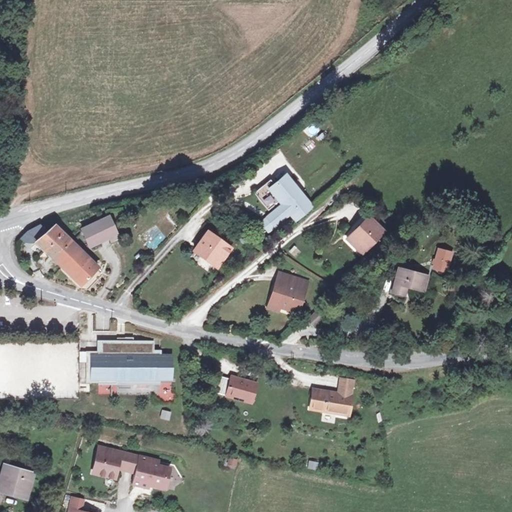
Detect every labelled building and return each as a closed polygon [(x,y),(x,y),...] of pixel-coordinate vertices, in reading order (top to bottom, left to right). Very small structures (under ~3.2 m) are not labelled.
[(298,221),(314,208),(285,174),(275,182),(271,177),(253,193),(269,211),(281,200),(284,204),(269,214),(270,215),(261,223),(269,232),(285,219),(284,219),(291,213),(298,221)] [(347,227),(353,233),(367,217),(363,213),(347,227)] [(353,233),(348,237),(362,251),(383,232),(367,217),(353,233)] [(84,229),(90,242),(93,246),(117,236),(109,221),(84,229)] [(55,260),(71,242),(56,229),(49,236),(41,230),(30,233),(21,238),(30,248),(37,249),(41,246),(55,260)] [(193,251),(214,265),(220,256),(225,260),(233,249),(207,233),(193,251)] [(362,251),(348,237),(345,235),(343,239),(359,254),(362,251)] [(81,251),(71,242),(55,260),(65,268),(81,251)] [(449,273),(453,251),(435,249),(432,271),(449,273)] [(89,259),(81,251),(65,268),(74,276),(89,259)] [(220,256),(214,265),(219,268),(225,260),(220,256)] [(89,259),(74,276),(83,284),(98,267),(89,259)] [(429,276),(397,268),(391,294),(404,297),(406,289),(424,294),(429,276)] [(279,272),(276,282),(287,285),(290,275),(279,272)] [(276,282),(271,300),(279,302),(279,306),(298,312),(307,280),(290,275),(287,285),(276,282)] [(278,309),(279,306),(279,302),(271,300),(269,307),(278,309)] [(120,371),(136,370),(136,377),(162,377),(174,376),(174,352),(163,353),(163,348),(157,348),(156,339),(136,340),(136,336),(130,336),(130,343),(119,343),(119,340),(103,341),(103,350),(100,351),(101,355),(94,355),(95,378),(101,378),(101,382),(101,383),(120,383),(120,371)] [(89,382),(101,382),(101,378),(95,378),(94,355),(101,355),(100,351),(89,351),(89,382)] [(120,371),(120,383),(162,381),(162,377),(136,377),(136,370),(120,371)] [(253,406),(260,382),(233,375),(232,378),(224,375),(219,393),(227,395),(226,399),(253,406)] [(342,380),(338,395),(351,398),(355,382),(342,380)] [(346,418),(351,398),(338,395),(324,391),(324,395),(311,392),(308,409),(320,411),(320,412),(346,418)] [(169,421),(172,412),(162,410),(159,418),(169,421)] [(139,471),(142,455),(114,448),(113,453),(102,450),(97,471),(119,477),(121,467),(122,464),(126,465),(125,468),(139,471)] [(153,458),(142,455),(139,471),(136,482),(151,486),(152,483),(168,487),(173,467),(161,464),(152,462),(153,458)] [(226,457),(224,466),(235,469),(237,460),(226,457)] [(307,470),(318,471),(318,462),(307,461),(307,470)] [(9,466),(1,490),(29,498),(36,474),(9,466)] [(77,496),(74,509),(84,511),(87,499),(77,496)]
